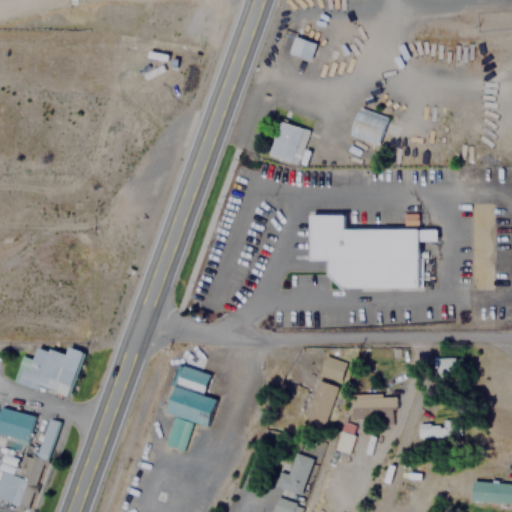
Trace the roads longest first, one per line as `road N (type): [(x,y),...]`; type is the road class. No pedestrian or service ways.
road 1 (trunk): [(79,511),(264,0)]
road 2 (residential): [(145,330),(238,338),(511,336)]
